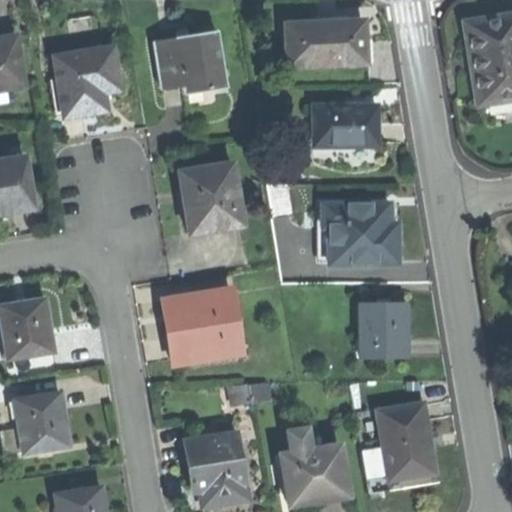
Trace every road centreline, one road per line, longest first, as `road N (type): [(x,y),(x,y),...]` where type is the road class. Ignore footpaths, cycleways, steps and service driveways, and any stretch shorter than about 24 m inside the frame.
road 1 (residential): [(494,511),(441,205)]
road 2 (residential): [(150,511),(109,246)]
road 3 (residential): [(441,205),(409,0)]
